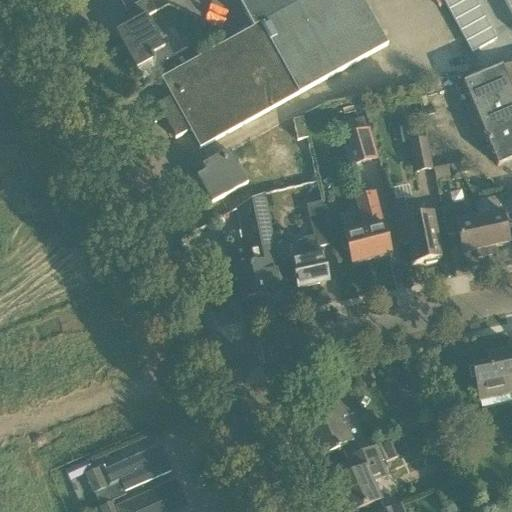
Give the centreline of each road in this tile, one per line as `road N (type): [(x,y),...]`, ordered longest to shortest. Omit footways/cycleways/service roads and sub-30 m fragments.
road 1 (unclassified): [(224,357),(24,0)]
road 2 (residential): [(224,357),(511,296)]
road 3 (residential): [(220,511),(199,451),(205,433),(249,402)]
